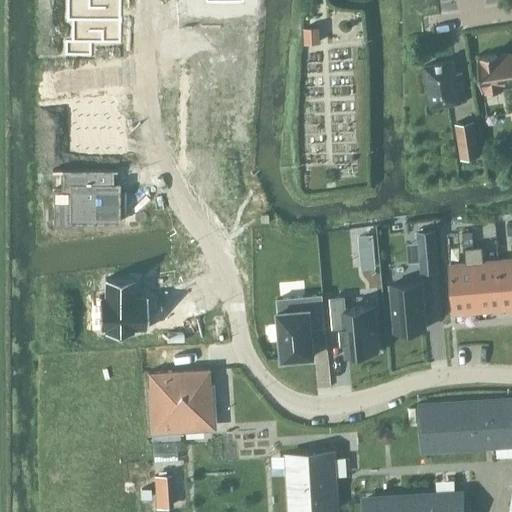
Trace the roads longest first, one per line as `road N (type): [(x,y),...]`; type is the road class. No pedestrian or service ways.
road 1 (residential): [(160,0),(166,166),(238,323)]
road 2 (residential): [(511,377),(438,379),(315,407),(283,399),(258,376),(238,323)]
